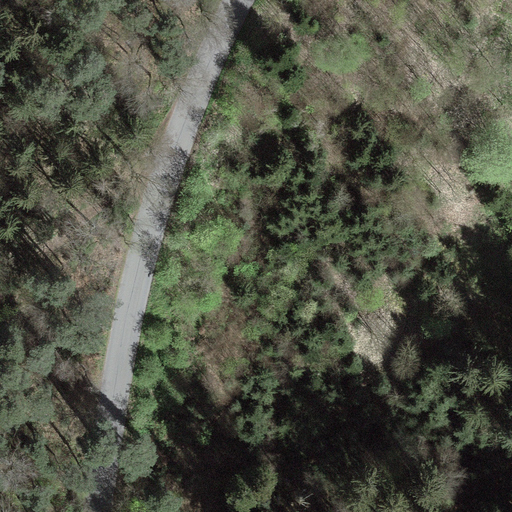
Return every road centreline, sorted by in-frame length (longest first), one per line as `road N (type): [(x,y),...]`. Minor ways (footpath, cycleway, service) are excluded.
road 1 (tertiary): [(241,0),(186,125),(139,263),(96,511)]
road 2 (track): [(139,263),(44,275),(0,298)]
